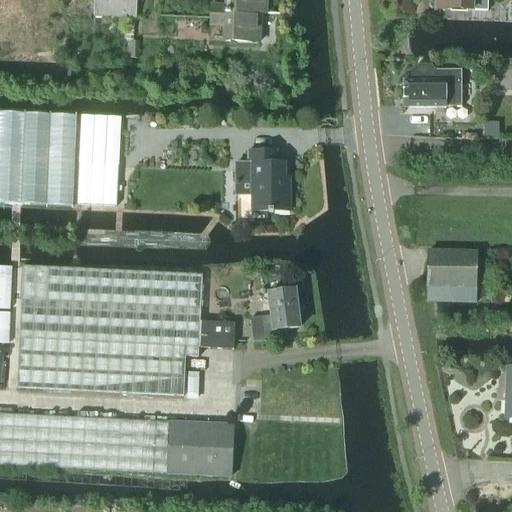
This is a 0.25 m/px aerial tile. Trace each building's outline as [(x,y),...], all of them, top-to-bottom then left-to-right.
[(94,0),(94,17),(134,19),(135,0),(94,0)] [(223,42),(243,43),(259,43),(259,32),(260,14),(265,14),(266,0),(224,0),(224,8),(212,7),(210,26),(224,26),(223,42)] [(436,0),(436,11),(472,12),(487,12),(487,0),(436,0)] [(127,43),(126,60),(137,60),(138,43),(133,43),(127,43)] [(410,83),(403,83),(403,103),(403,109),(460,109),(460,71),(433,72),(431,68),(417,68),(410,75),(410,83)] [(0,114),(0,205),(72,208),(75,117),(0,114)] [(78,207),(116,209),(120,120),(81,118),(78,207)] [(484,125),(484,141),(497,141),(497,125),(484,125)] [(248,165),(235,165),(235,198),(251,198),(251,214),(268,214),(268,215),(272,215),(272,214),(290,214),(290,192),(285,192),(285,166),(277,166),(277,153),(248,153),(248,165)] [(428,253),(428,279),(428,289),(476,290),(477,254),(428,253)] [(202,279),(23,270),(17,391),(184,399),(186,360),(198,360),(199,350),(200,325),(202,279)] [(253,343),(284,340),(283,331),(300,329),(295,291),(268,294),(270,318),(251,320),(253,343)] [(234,352),(235,326),(200,325),(199,350),(234,352)] [(40,420),(0,418),(0,470),(67,473),(167,477),(169,426),(40,420)] [(233,428),(169,426),(167,477),(231,480),(233,428)]
